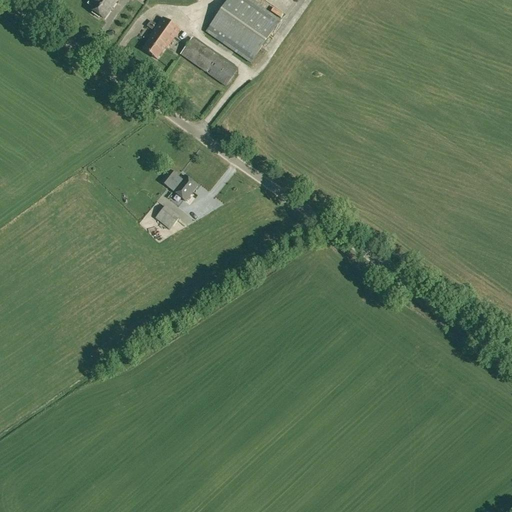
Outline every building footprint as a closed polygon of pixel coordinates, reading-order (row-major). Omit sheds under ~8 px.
[(100,16),(103,19),(116,0),(90,0),(95,3),(90,9),(93,11),(92,13),(99,18),(100,16)] [(228,0),(206,32),(250,63),(280,21),(249,0),(228,0)] [(142,49),(157,60),(166,47),(167,48),(180,30),(163,18),(150,36),(151,37),(142,49)] [(180,55),(225,86),(237,70),(192,39),(180,55)] [(172,191),(185,202),(198,186),(184,176),(172,191)] [(171,191),(177,181),(171,177),(164,186),(171,191)] [(157,212),(162,206),(147,193),(142,199),(157,212)] [(162,210),(158,218),(174,226),(178,218),(162,210)]
